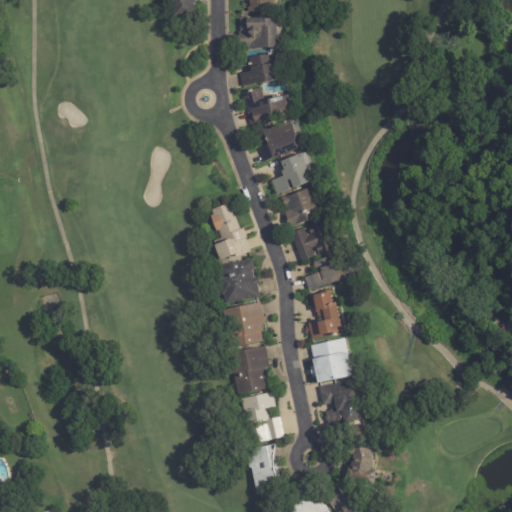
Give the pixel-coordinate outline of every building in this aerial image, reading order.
[(195,0),(195,4),(195,12),(174,12),(174,3),(169,3),(168,0),(195,0)] [(274,0),(274,12),(248,12),(248,8),(251,8),(251,4),(250,4),(250,0),(274,0)] [(277,19),(277,29),(278,29),(278,47),(248,48),(248,49),(239,49),(239,32),(240,32),(240,20),(246,20),(246,18),(277,19)] [(277,81),(277,82),(242,87),(240,74),(251,72),(248,57),(273,53),(277,81)] [(261,90),(265,102),(287,96),(289,106),(287,106),(290,115),(250,126),(247,114),(250,113),(246,100),(243,101),(242,95),(261,90)] [(264,162),(260,151),(268,148),(265,139),(268,138),(265,131),(289,121),(290,123),(296,121),(306,147),(264,163),(264,162)] [(272,182),(283,178),(281,172),(284,171),(281,162),(302,155),(300,151),(306,149),(318,180),(312,182),(293,189),(290,181),(287,182),(290,191),(277,196),(272,182)] [(324,216),(299,225),(300,227),(290,231),(284,213),(288,211),(287,208),(285,209),(283,201),(285,200),(285,199),(313,188),(313,190),(314,189),(324,216)] [(245,233),(247,240),(246,240),(251,253),(236,259),(234,256),(219,261),(214,247),(224,243),(220,233),(217,234),(211,218),(213,217),(212,212),(230,205),(240,231),(243,230),(245,233)] [(302,262),(291,235),(306,229),(308,236),(311,235),(309,231),(311,230),(309,226),(322,221),(333,250),(319,256),(316,248),(313,249),(316,257),(302,262)] [(309,291),(305,279),(319,274),(315,263),(332,257),(335,264),(347,260),(353,277),(310,293),(309,291)] [(252,270),(254,279),(259,278),(260,284),(257,285),(259,298),(224,304),(223,296),(222,296),(219,279),(220,279),(218,266),(253,260),(254,270),(252,270)] [(338,316),(341,327),(336,328),(338,336),(322,339),(321,339),(311,341),(308,324),(318,322),(316,312),(315,309),(313,309),(312,305),(311,306),(309,296),(330,292),(332,303),(336,303),(338,316)] [(261,305),(265,324),(261,325),(263,332),(261,333),(262,342),(237,348),(233,331),(227,332),(223,311),(260,303),(261,305)] [(311,375),(310,371),(314,370),(313,369),(310,370),(309,367),(313,367),(311,360),(313,360),(310,347),(345,339),(348,354),(347,355),(351,377),(316,384),(315,377),(312,378),(311,375)] [(265,349),(269,367),(263,368),(267,389),(237,396),(229,355),(265,347),(265,349)] [(353,382),(361,420),(342,424),(340,413),(336,414),(334,404),(323,407),(319,388),(353,381),(353,382)] [(280,419),(284,438),(251,445),(241,400),(272,393),(275,407),(267,409),(270,420),(280,418),(280,419)] [(348,475),(353,455),(348,456),(347,450),(349,449),(344,430),(363,425),(371,453),(363,483),(347,480),(348,475)] [(278,447),(275,454),(274,461),(274,465),(276,472),(278,479),(280,483),(283,486),(288,491),(259,496),(254,469),(251,469),(249,462),(252,461),(250,450),(279,445),(278,447)] [(340,511),(342,511),(340,509),(341,509),(338,505),(332,509),(324,497),(337,488),(345,498),(343,499),(347,505),(350,503),(355,510),(363,504),(369,511),(340,511)] [(298,494),(304,495),(306,495),(307,495),(307,496),(325,501),(324,505),(328,506),(329,511),(294,511),(297,501),(296,501),(298,494)]
